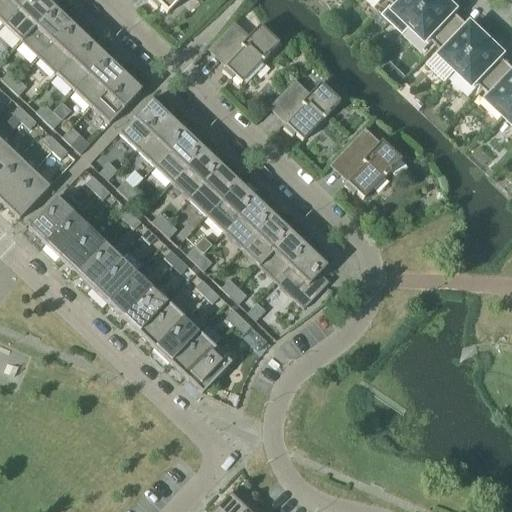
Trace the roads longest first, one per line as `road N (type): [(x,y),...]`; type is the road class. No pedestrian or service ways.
road 1 (residential): [(347,511),(300,495),(276,452),(272,424),(295,369),(354,326),(366,305),(369,266),(331,219),(102,0)]
road 2 (residential): [(175,511),(225,460),(1,248)]
